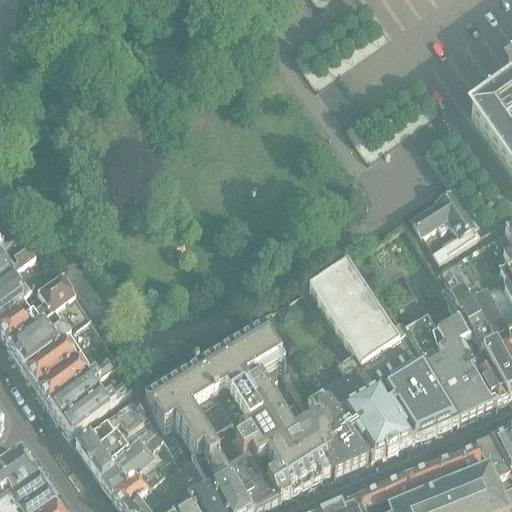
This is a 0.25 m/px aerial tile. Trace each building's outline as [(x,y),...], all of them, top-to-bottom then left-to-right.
[(511,64),(500,74),(501,76),(505,81),(511,91),(507,94),(471,120),(511,179),(511,64)] [(440,239),(449,233),(455,243),(432,259),(441,271),(479,243),(474,235),(475,235),(452,201),(411,228),(423,246),(437,234),(440,239)] [(27,272),(35,267),(30,260),(18,243),(14,244),(8,237),(10,235),(11,233),(6,227),(0,231),(0,230),(0,296),(31,276),(27,272)] [(511,231),(503,237),(503,238),(493,245),(497,252),(508,246),(511,251),(511,252),(501,260),(507,270),(510,275),(511,274),(511,231)] [(461,428),(401,335),(398,330),(391,335),(381,321),(346,269),(308,294),(352,361),(358,357),(378,388),(417,448),(458,430),(461,428)] [(462,300),(483,333),(511,379),(511,274),(510,275),(507,270),(497,277),(503,287),(502,292),(508,305),(510,306),(508,314),(499,319),(486,296),(483,296),(480,298),(476,291),(462,300)] [(22,307),(31,300),(46,288),(41,280),(36,283),(31,276),(0,296),(0,331),(27,314),(22,307)] [(115,369),(58,280),(48,287),(52,292),(36,303),(43,313),(52,326),(8,356),(23,378),(48,416),(115,369)] [(483,333),(462,300),(459,295),(444,304),(458,326),(468,340),(467,342),(483,333)] [(0,343),(8,356),(52,326),(43,313),(32,321),(27,314),(0,331),(0,343)] [(496,412),(469,370),(471,369),(467,362),(484,351),(493,366),(488,368),(511,404),(511,403),(511,379),(483,333),(467,342),(468,340),(458,326),(440,336),(433,325),(430,327),(426,320),(401,335),(461,428),(496,412)] [(316,482),(319,488),(331,481),(333,485),(368,470),(346,435),(322,397),(306,407),(311,415),(301,421),(292,407),(278,415),(265,395),(276,388),(276,377),(280,378),(281,374),(284,372),(280,365),(261,335),(143,407),(162,438),(174,430),(190,457),(195,464),(176,477),(164,485),(178,494),(187,506),(190,511),(273,511),(278,510),(278,509),(290,503),(288,499),(316,482)] [(511,404),(488,368),(493,366),(484,351),(467,362),(471,369),(469,370),(496,412),(507,406),(511,404)] [(399,456),(381,429),(375,431),(359,406),(370,400),(367,394),(378,388),(358,357),(352,361),(337,372),(343,382),(328,391),(329,393),(322,397),(346,435),(368,470),(384,463),(397,458),(397,457),(399,456)] [(69,446),(127,403),(131,400),(127,394),(121,385),(124,382),(115,369),(48,416),(69,446)] [(417,448),(378,388),(367,394),(370,400),(359,406),(375,431),(381,429),(399,456),(417,448)] [(157,437),(149,424),(143,429),(131,411),(75,454),(98,488),(107,481),(104,476),(157,437)] [(164,485),(144,460),(148,457),(163,446),(157,437),(104,476),(107,481),(98,488),(100,490),(108,501),(139,480),(146,488),(142,491),(147,499),(153,494),(164,485)] [(511,458),(511,457),(504,442),(491,448),(496,457),(511,488),(511,458)] [(511,488),(496,457),(491,448),(470,457),(478,472),(491,498),(511,488)] [(478,472),(470,457),(457,463),(464,478),(478,472)] [(37,483),(23,463),(16,462),(1,471),(18,496),(37,483)] [(468,487),(464,478),(457,463),(439,470),(448,492),(443,494),(445,497),(468,487)] [(448,492),(439,470),(404,483),(416,509),(445,497),(443,494),(448,492)] [(18,496),(1,471),(0,471),(0,508),(3,506),(0,501),(0,499),(6,495),(10,501),(18,496)] [(511,511),(511,488),(491,498),(478,472),(464,478),(468,487),(445,497),(416,509),(409,511),(511,511)] [(116,511),(132,511),(136,508),(147,499),(142,491),(146,488),(139,480),(108,501),(116,511)] [(0,511),(50,511),(54,510),(37,483),(18,496),(10,501),(3,506),(0,508),(0,511)] [(409,511),(416,509),(404,483),(379,495),(387,511),(409,511)] [(190,511),(187,506),(178,494),(164,485),(153,494),(147,499),(136,508),(138,511),(190,511)] [(387,511),(379,495),(356,505),(356,506),(359,511),(387,511)]
